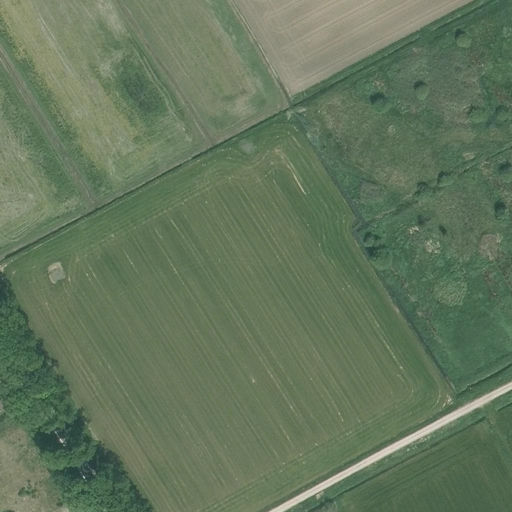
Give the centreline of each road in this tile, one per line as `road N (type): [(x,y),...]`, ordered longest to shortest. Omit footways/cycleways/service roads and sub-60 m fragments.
road 1 (unclassified): [(268,511),(511,384)]
road 2 (unclassified): [(114,511),(0,332)]
